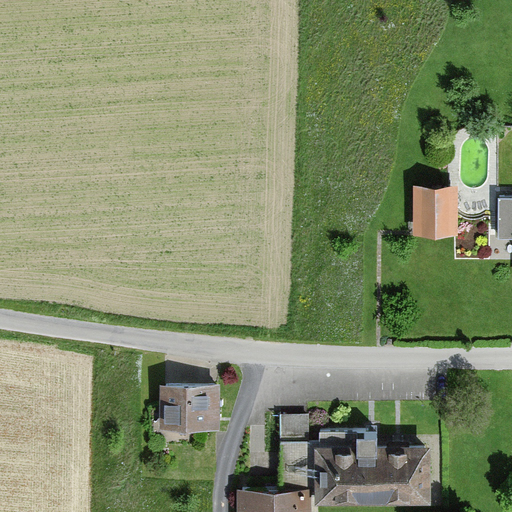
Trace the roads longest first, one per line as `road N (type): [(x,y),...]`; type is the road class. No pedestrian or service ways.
road 1 (unclassified): [(0,319),(260,353)]
road 2 (unclassified): [(260,353),(511,357)]
road 3 (residential): [(260,353),(224,466),(220,511)]
